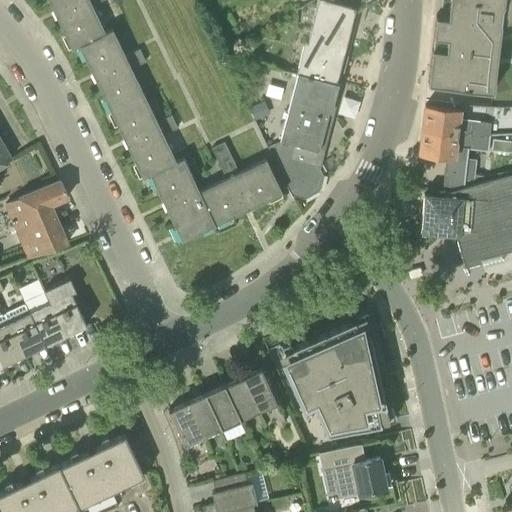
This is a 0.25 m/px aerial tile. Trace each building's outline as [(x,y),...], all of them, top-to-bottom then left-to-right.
[(49,0),(73,49),(80,46),(105,32),(92,6),(89,0),(49,0)] [(224,34),(233,50),(300,7),(301,6),(301,5),(309,0),(215,0),(206,6),(215,22),(229,13),(237,26),(224,34)] [(310,0),(301,6),(300,7),(284,67),(337,82),(356,6),(365,0),(310,0)] [(511,0),(449,0),(447,16),(435,15),(427,83),(493,90),(501,24),(511,20),(511,0)] [(105,32),(80,46),(111,111),(144,95),(132,69),(126,57),(113,29),(105,32)] [(126,57),(132,69),(145,62),(139,50),(126,57)] [(337,82),(284,67),(259,61),(248,103),(292,196),(294,192),(304,194),(316,188),(320,173),(313,161),(314,156),(307,155),(310,146),(319,149),(337,82)] [(144,95),(111,111),(143,177),(150,174),(176,161),(164,135),(158,122),(144,95)] [(425,104),(423,128),(475,135),(490,134),(491,122),(460,119),(461,108),(425,104)] [(158,122),(164,135),(177,129),(171,116),(158,122)] [(442,192),(444,191),(465,185),(465,179),(469,148),(488,150),(490,134),(475,135),(423,128),(420,152),(447,155),(442,192)] [(511,135),(495,135),(495,149),(511,148),(511,135)] [(0,164),(11,158),(0,139),(0,164)] [(212,147),(226,177),(239,171),(224,141),(212,147)] [(183,158),(176,161),(150,174),(182,240),(215,224),(199,191),(183,158)] [(199,191),(215,224),(282,192),(266,158),(239,171),(226,177),(199,191)] [(445,195),(463,196),(460,235),(456,234),(456,235),(463,259),(480,254),(481,258),(511,249),(511,172),(484,180),(465,185),(444,191),(445,194),(445,195)] [(465,185),(484,180),(485,175),(474,174),(474,180),(465,179),(465,185)] [(19,260),(67,242),(49,203),(69,195),(61,179),(5,202),(26,248),(16,252),(19,260)] [(463,196),(445,195),(445,194),(424,193),(421,232),(456,235),(456,234),(460,235),(463,196)] [(71,291),(50,302),(65,334),(87,324),(71,291)] [(65,334),(50,302),(29,311),(45,344),(65,334)] [(45,344),(29,311),(26,303),(5,313),(24,354),(45,344)] [(24,354),(5,313),(0,315),(0,356),(3,364),(24,354)] [(361,334),(354,319),(292,347),(296,355),(281,362),(303,410),(314,405),(327,434),(397,419),(392,400),(385,401),(381,382),(379,382),(379,383),(373,385),(368,363),(374,360),(374,361),(376,361),(370,332),(361,334)] [(261,367),(243,375),(259,411),(277,402),(261,367)] [(259,411),(243,375),(224,383),(241,419),(241,418),(259,411)] [(241,419),(224,383),(205,392),(221,427),(222,428),(241,419)] [(221,427),(205,392),(188,400),(204,435),(221,427)] [(204,435),(188,400),(170,408),(186,444),(204,435)] [(59,464),(77,505),(77,506),(144,474),(125,433),(95,447),(94,446),(87,449),(88,451),(59,464)] [(380,456),(354,461),(351,445),(319,451),(324,472),(331,471),(331,468),(337,467),(343,496),(397,485),(394,469),(383,471),(380,456)] [(62,511),(77,505),(59,464),(59,463),(29,478),(28,476),(21,479),(22,481),(0,491),(0,511),(62,511)] [(204,511),(217,511),(221,511),(252,502),(252,503),(257,502),(252,481),(247,482),(244,471),(213,479),(215,490),(211,491),(214,502),(203,505),(204,511)] [(221,511),(220,511),(254,511),(252,503),(252,502),(221,511)] [(511,511),(511,502),(501,506),(502,511),(511,511)]
